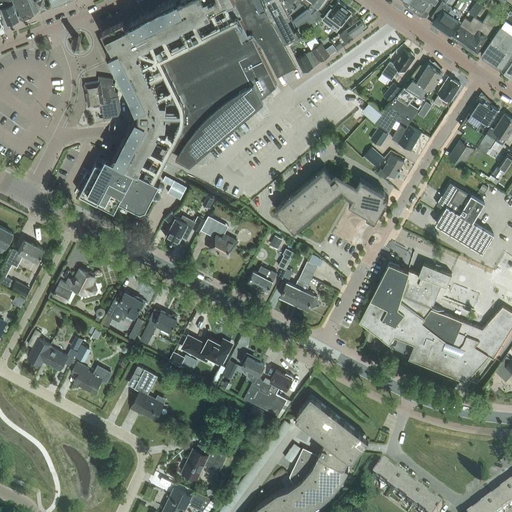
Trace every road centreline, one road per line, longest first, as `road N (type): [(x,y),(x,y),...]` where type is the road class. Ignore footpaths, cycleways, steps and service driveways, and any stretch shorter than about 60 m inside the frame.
road 1 (secondary): [(320,348),(31,194)]
road 2 (unclassified): [(320,348),(482,73)]
road 3 (residential): [(0,370),(140,449),(142,468),(121,511)]
road 4 (residential): [(511,469),(468,500),(453,499),(398,455),(394,444),(411,394)]
road 5 (residential): [(31,194),(72,99),(71,62),(53,26)]
road 6 (unclassified): [(482,73),(375,2)]
